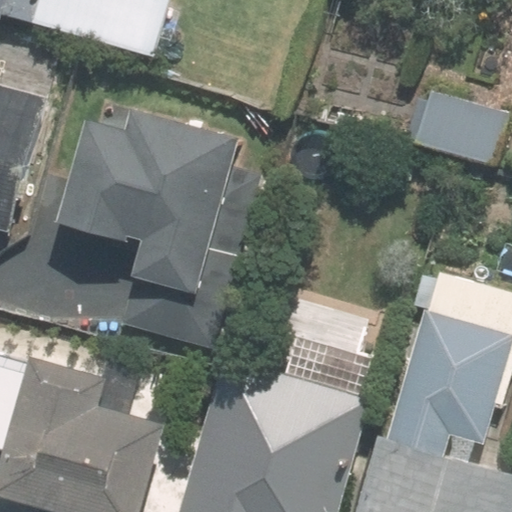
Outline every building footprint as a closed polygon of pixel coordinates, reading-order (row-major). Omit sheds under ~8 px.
[(167,0),(0,0),(0,19),(28,27),(28,25),(152,58),(167,0)] [(49,103),(0,89),(0,236),(12,239),(49,103)] [(509,116),(425,93),(410,146),(494,169),(509,116)] [(50,229),(130,251),(122,283),(193,302),(223,193),(236,144),(126,115),(119,138),(77,126),(50,229)] [(511,511),(511,477),(446,460),(452,440),(492,451),(511,378),(511,295),(433,274),(400,399),(397,398),(385,444),(373,440),(353,511),(511,511)] [(0,452),(0,506),(21,511),(137,511),(159,432),(91,414),(99,382),(24,362),(2,441),(3,441),(0,452)] [(179,511),(335,511),(364,404),(219,365),(179,511)]
